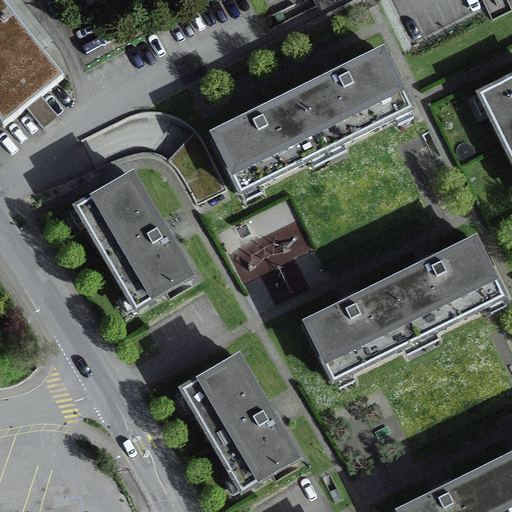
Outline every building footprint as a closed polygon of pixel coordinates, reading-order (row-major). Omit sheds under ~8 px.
[(37,101),(62,80),(0,3),(0,127),(2,130),(27,109),(36,120),(41,115),(46,111),(37,101)] [(240,197),(325,155),(410,113),(404,100),(381,54),(339,75),(296,96),(253,117),(211,138),(233,184),(240,197)] [(511,166),(511,81),(478,98),(511,166)] [(147,306),(191,281),(165,237),(131,179),(87,204),(75,211),(135,314),(147,306)] [(431,264),(389,285),(346,306),(303,327),(326,373),(332,385),(418,343),(503,301),(497,289),(474,243),(431,264)] [(253,488),(297,463),(259,398),(237,360),(193,386),(181,393),(241,495),(253,488)] [(511,511),(511,458),(482,473),(439,494),(402,511),(511,511)]
